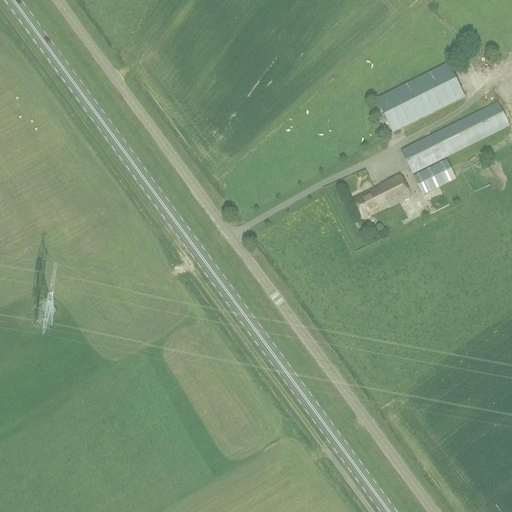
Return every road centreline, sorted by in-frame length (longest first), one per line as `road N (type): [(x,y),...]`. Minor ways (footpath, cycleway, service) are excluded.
road 1 (primary): [(390,511),(13,0)]
road 2 (unclassified): [(434,511),(58,0)]
